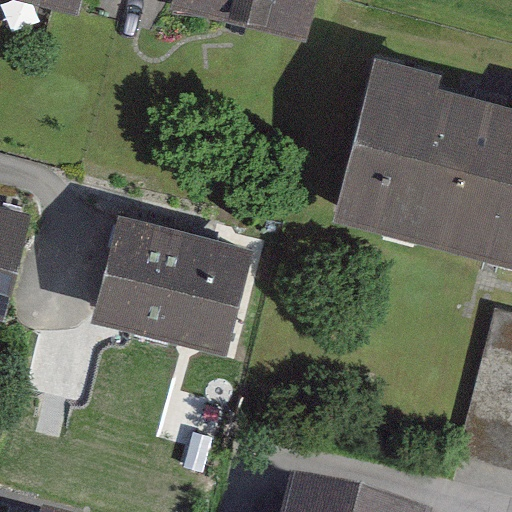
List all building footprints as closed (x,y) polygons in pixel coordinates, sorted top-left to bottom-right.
[(85,0),(49,0),(83,8),(85,0)] [(321,0),(188,0),(314,32),(321,0)] [(511,83),(378,50),(341,202),(511,244),(511,83)] [(40,197),(0,187),(0,308),(13,312),(40,197)] [(251,234),(122,205),(98,313),(227,342),(251,234)] [(511,310),(489,305),(452,457),(511,471),(511,310)] [(423,511),(287,474),(275,511),(423,511)] [(73,511),(37,503),(34,511),(73,511)]
